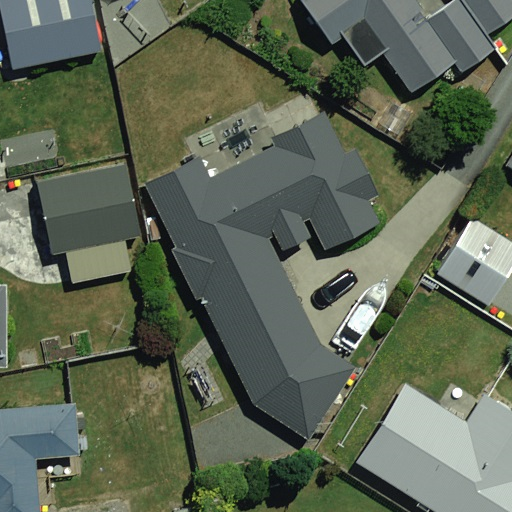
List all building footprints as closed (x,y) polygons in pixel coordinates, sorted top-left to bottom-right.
[(77,0),(0,0),(0,61),(85,46),(77,0)] [(409,0),(280,0),(320,60),(357,36),(393,91),(509,14),(499,0),(410,0),(410,1),(409,0)] [(136,184),(234,409),(316,374),(264,255),(357,215),(311,109),(136,184)] [(108,153),(10,173),(26,251),(124,232),(108,153)] [(453,207),(419,261),(477,297),(510,243),(453,207)] [(383,378),(337,455),(432,511),(511,511),(511,414),(464,386),(447,416),(383,378)]
